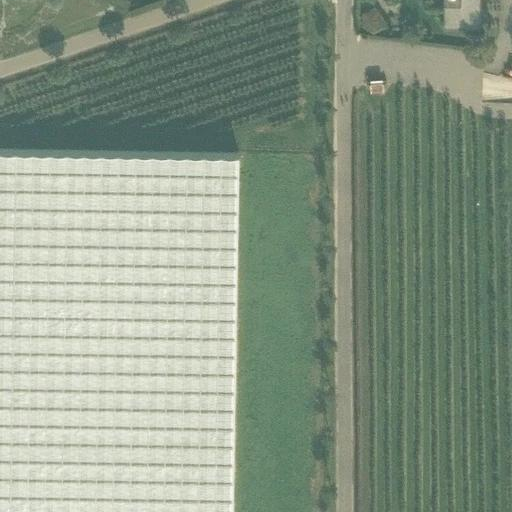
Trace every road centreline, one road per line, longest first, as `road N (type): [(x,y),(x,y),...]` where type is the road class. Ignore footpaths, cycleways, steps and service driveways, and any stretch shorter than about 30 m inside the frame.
road 1 (unclassified): [(344,511),(345,0)]
road 2 (unclassified): [(204,0),(0,70)]
